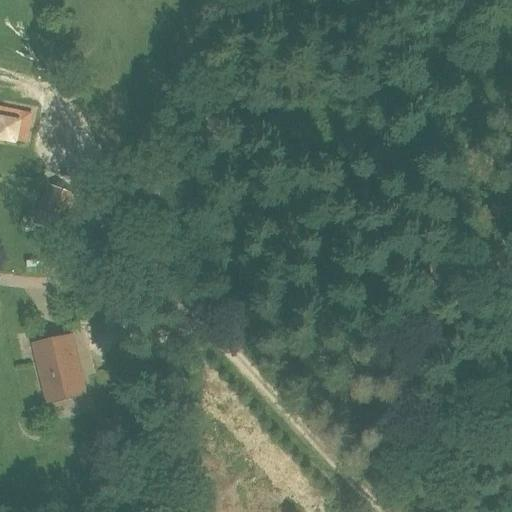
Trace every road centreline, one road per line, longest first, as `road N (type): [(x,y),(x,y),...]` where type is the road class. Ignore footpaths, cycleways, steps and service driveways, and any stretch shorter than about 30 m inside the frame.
road 1 (track): [(359,511),(231,346),(144,293),(0,284)]
road 2 (track): [(372,511),(491,121)]
